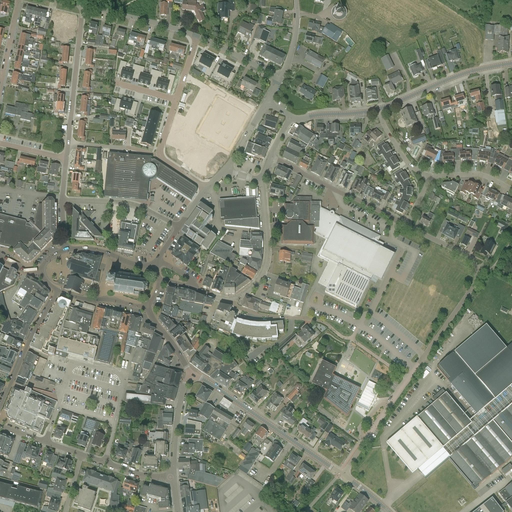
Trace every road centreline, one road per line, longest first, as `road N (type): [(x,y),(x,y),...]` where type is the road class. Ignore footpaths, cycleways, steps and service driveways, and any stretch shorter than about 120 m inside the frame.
road 1 (residential): [(408,379),(477,273),(468,255),(406,225)]
road 2 (residential): [(408,379),(324,323),(256,313),(231,299)]
road 3 (tertiary): [(340,473),(191,374)]
road 4 (residential): [(406,225),(270,156)]
road 5 (tertiary): [(378,109),(457,75),(511,63)]
road 6 (residential): [(68,143),(82,5)]
road 7 (residential): [(231,299),(266,264),(258,177)]
road 8 (residential): [(58,290),(0,407)]
road 9 (residential): [(178,227),(132,204),(61,200)]
